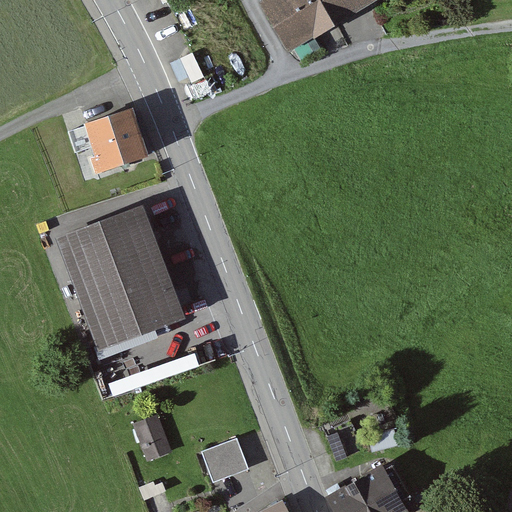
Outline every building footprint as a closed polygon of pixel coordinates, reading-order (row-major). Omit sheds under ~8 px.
[(260,4),(289,52),(378,0),(262,0),(264,2),(260,4)] [(132,108),(84,124),(95,157),(91,158),(96,174),(148,157),(132,108)] [(144,205),(56,238),(99,353),(187,320),(144,205)] [(115,396),(202,375),(198,362),(112,383),(115,396)] [(133,424),(149,462),(173,452),(157,414),(133,424)] [(204,449),(214,478),(231,471),(249,465),(239,437),(204,449)] [(419,511),(393,462),(334,494),(344,511),(419,511)] [(291,511),(284,499),(262,511),(291,511)]
